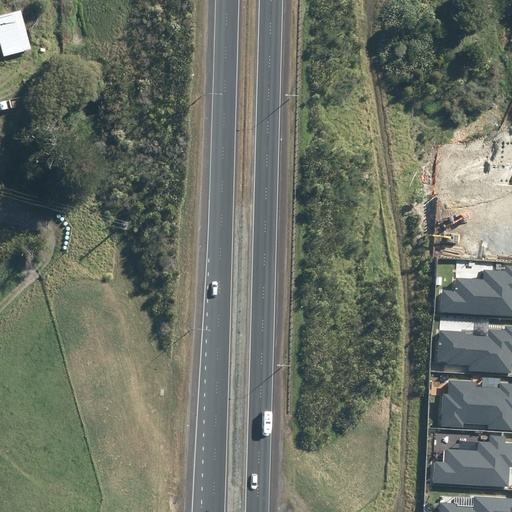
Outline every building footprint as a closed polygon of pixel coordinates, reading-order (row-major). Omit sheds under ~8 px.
[(19,10),(0,16),(0,44),(4,58),(31,50),(19,10)] [(442,312),(511,316),(511,265),(505,266),(505,271),(484,270),(483,280),(456,279),(456,291),(443,290),(442,312)] [(468,371),(511,374),(511,353),(511,326),(506,326),(505,329),(488,328),(488,336),(465,334),(465,332),(440,330),(438,361),(448,362),(448,364),(469,365),(468,371)] [(488,428),(511,429),(511,383),(500,383),(499,388),(477,386),(477,382),(448,381),(448,394),(443,394),(441,426),(464,427),(464,422),(488,424),(488,428)] [(434,482),(509,486),(510,467),(511,467),(511,443),(505,443),(505,436),(490,435),(490,443),(478,442),(477,450),(446,449),(446,462),(435,461),(434,482)] [(511,511),(511,499),(475,497),(474,508),(456,507),(457,504),(440,503),(439,511),(511,511)]
